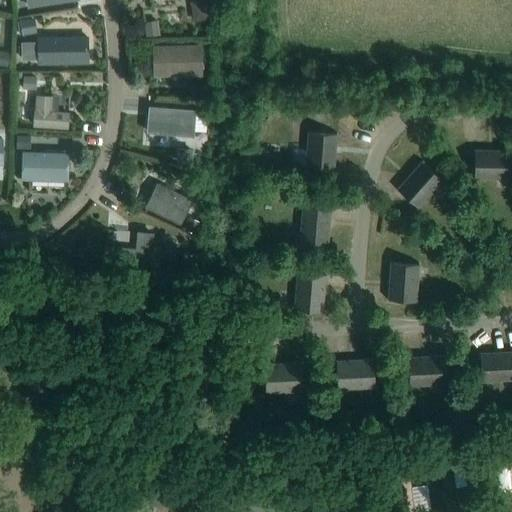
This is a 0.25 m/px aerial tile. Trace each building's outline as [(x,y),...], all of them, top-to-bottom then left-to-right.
[(223,8),(222,0),(201,0),(202,9),(223,8)] [(88,35),(37,35),(37,63),(88,62),(88,35)] [(199,41),(150,43),(151,74),(200,73),(199,41)] [(28,89),(44,91),(45,80),(30,78),(28,89)] [(34,109),(33,126),(67,128),(68,111),(52,110),(52,96),(35,95),(34,109)] [(146,132),(194,136),(196,108),(149,105),(146,132)] [(308,131),(305,167),(333,170),(336,133),(308,131)] [(66,149),(19,147),(18,177),(65,179),(66,149)] [(474,149),(474,177),(510,178),(510,150),(474,149)] [(421,161),(397,188),(418,207),(442,180),(421,161)] [(180,225),(192,200),(156,183),(144,207),(180,225)] [(302,205),(299,241),(327,244),(330,208),(302,205)] [(104,243),(102,260),(151,265),(154,231),(137,229),(135,246),(104,243)] [(388,298),(416,300),(418,264),(390,262),(388,298)] [(294,308),(322,310),(325,274),(297,272),(294,308)] [(511,378),(511,350),(480,352),(481,380),(511,378)] [(445,383),(444,355),(408,357),(409,385),(445,383)] [(374,386),(372,358),(336,360),(337,388),(374,386)] [(302,390),(300,362),(264,364),(266,392),(302,390)] [(441,471),(426,473),(428,486),(443,484),(441,471)]
